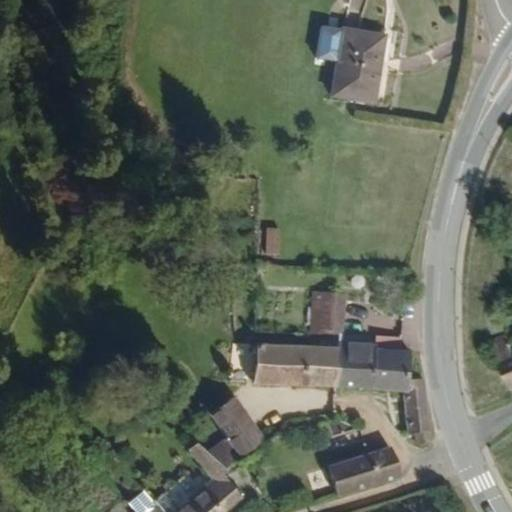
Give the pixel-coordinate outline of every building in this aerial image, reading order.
[(386,72),(391,41),(355,36),(344,101),(385,107),(390,74),(386,72)] [(262,227),(260,254),(278,255),(279,228),(262,227)] [(321,320),(321,336),(334,337),(333,351),(331,392),(366,394),(368,354),(368,348),(344,346),(343,335),(342,335),(344,295),(320,294),(319,319),(321,320)] [(492,343),(511,386),(511,337),(509,333),(492,343)] [(295,349),(248,346),(232,346),(229,385),(331,392),(333,351),(308,349),(308,344),(295,344),(295,349)] [(401,355),(376,355),(368,354),(366,394),(395,396),(403,438),(411,438),(412,448),(425,444),(416,383),(400,382),(401,355)] [(204,409),(232,463),(254,443),(228,397),(204,409)] [(323,468),(330,497),(395,479),(383,451),(323,468)] [(169,511),(160,499),(150,507),(153,511),(227,511),(236,506),(218,483),(179,511),(169,511)]
